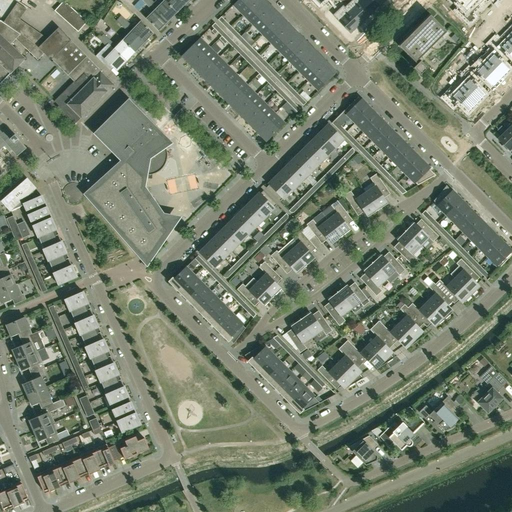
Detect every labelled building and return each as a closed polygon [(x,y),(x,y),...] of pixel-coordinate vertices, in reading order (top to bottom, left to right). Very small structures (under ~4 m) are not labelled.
[(141,0),(150,9),(152,6),(145,0),(141,0)] [(185,3),(182,0),(165,0),(165,1),(176,12),(185,3)] [(238,0),(234,5),(244,14),(258,0),(238,0)] [(265,4),(261,0),(258,0),(244,14),(253,24),(269,8),(271,7),(269,5),(267,3),(265,4)] [(352,0),(345,7),(344,7),(360,24),(370,15),(355,0),(352,0)] [(373,0),(355,0),(370,15),(379,6),(373,0)] [(472,0),(454,0),(462,7),(458,11),(469,22),(474,18),(470,14),(478,6),(477,4),(472,0)] [(87,22),(64,1),(55,11),(78,32),(87,22)] [(155,10),(167,21),(176,12),(165,1),(155,10)] [(17,3),(14,8),(23,14),(27,9),(17,3)] [(343,5),(333,15),(350,34),(360,24),(344,7),(345,7),(343,5)] [(20,19),(23,14),(14,8),(10,13),(20,19)] [(275,13),(269,8),(253,24),(262,33),(278,17),(279,17),(280,16),(278,14),(276,12),(275,13)] [(146,19),(158,30),(167,21),(155,10),(146,19)] [(4,22),(13,29),(20,19),(10,13),(4,22)] [(429,14),(417,26),(398,46),(417,65),(413,68),(420,75),(427,68),(419,60),(436,43),(438,45),(449,34),(429,14)] [(122,15),(118,18),(129,28),(131,25),(122,15)] [(262,33),(272,42),(289,25),(288,23),(287,23),(285,21),(284,23),(279,17),(278,17),(262,33)] [(126,30),(129,28),(118,18),(116,21),(126,30)] [(25,23),(20,19),(13,29),(18,33),(25,23)] [(0,20),(0,21),(0,20),(0,34),(10,45),(16,39),(38,60),(45,53),(51,60),(52,59),(68,74),(67,75),(74,82),(59,96),(54,101),(62,110),(61,111),(75,125),(114,85),(100,72),(101,71),(59,28),(48,39),(39,47),(34,44),(29,40),(24,36),(18,33),(13,29),(4,22),(0,20)] [(228,30),(231,27),(224,20),(221,23),(228,30)] [(144,43),(153,33),(141,22),(132,31),(144,43)] [(18,33),(24,36),(30,27),(25,23),(18,33)] [(215,23),(211,26),(219,34),(222,31),(215,23)] [(290,25),(289,25),(272,42),(281,52),(299,34),(297,33),(295,31),(293,32),(288,27),(290,25)] [(36,30),(30,27),(24,36),(29,40),(36,30)] [(237,39),(240,36),(233,29),(230,32),(237,39)] [(41,34),(36,30),(29,40),(34,44),(41,34)] [(123,40),(135,52),(144,43),(132,31),(123,40)] [(225,33),(221,36),(229,44),(232,41),(225,33)] [(0,84),(25,59),(10,45),(0,34),(0,84)] [(48,39),(41,34),(34,44),(39,47),(48,39)] [(299,35),(299,34),(281,52),(290,61),(308,44),(306,42),(304,40),(302,41),(297,36),(299,35)] [(103,35),(101,37),(111,47),(113,45),(103,35)] [(495,40),(490,45),(494,48),(502,56),(506,52),(511,57),(511,40),(508,37),(506,35),(498,43),(495,40)] [(111,47),(101,37),(99,39),(109,49),(111,47)] [(243,38),(239,42),(247,49),(250,46),(243,38)] [(199,39),(182,57),(184,59),(184,58),(186,60),(187,59),(193,64),(193,65),(209,49),(199,39)] [(114,50),(126,61),(135,52),(123,40),(118,46),(114,50)] [(234,43),(231,46),(238,53),(241,50),(234,43)] [(308,44),(290,61),(299,71),(316,55),(317,53),(315,51),(315,52),(313,50),(312,51),(307,46),(308,44)] [(252,48),(249,51),(256,58),(259,55),(252,48)] [(493,55),(485,64),(500,78),(509,70),(498,60),(502,56),(494,48),(490,52),(493,55)] [(193,65),(193,64),(191,66),(193,68),(195,70),(197,69),(202,74),(218,58),(209,49),(193,65)] [(114,50),(105,59),(117,70),(126,61),(114,50)] [(243,52),(240,55),(247,62),(250,59),(243,52)] [(321,60),(316,55),(299,71),(309,80),(326,62),(325,61),(324,61),(322,59),(321,60)] [(265,68),(268,64),(261,57),(258,60),(265,68)] [(202,74),(200,75),(202,77),(203,77),(205,79),(206,78),(211,83),(211,84),(227,68),(218,58),(202,74)] [(252,61),(249,64),(257,72),(260,69),(252,61)] [(327,63),(326,62),(309,80),(318,90),(336,72),(334,70),(332,68),(330,70),(325,64),(327,63)] [(474,68),(470,73),(478,81),(482,77),(492,87),(500,78),(485,64),(477,72),(474,68)] [(274,77),(278,74),(270,67),(267,70),(274,77)] [(211,84),(211,83),(210,85),(212,87),(214,89),(215,87),(220,93),(221,93),(237,77),(227,68),(211,84)] [(262,71),(259,74),(266,81),(269,78),(262,71)] [(469,80),(461,88),(476,103),(484,95),(474,85),(478,81),(470,73),(465,77),(469,80)] [(53,74),(44,84),(52,93),(62,83),(53,74)] [(284,86),(287,83),(280,76),(277,79),(284,86)] [(221,93),(220,93),(219,94),(221,96),(223,98),(224,97),(230,102),(246,86),(237,77),(221,93)] [(271,80),(268,83),(275,90),(278,87),(271,80)] [(293,96),(296,93),(289,85),(286,88),(293,96)] [(230,102),(228,104),(230,106),(230,105),(232,107),(234,106),(239,111),(239,112),(255,96),(246,86),(230,102)] [(450,93),(445,98),(453,105),(457,102),(468,112),(476,103),(461,88),(453,97),(450,93)] [(280,89),(277,92),(284,100),(288,97),(280,89)] [(295,98),(303,106),(306,103),(298,95),(295,98)] [(239,112),(239,111),(238,113),(240,115),(242,117),(243,115),(248,121),(249,121),(265,105),(255,96),(239,112)] [(369,109),(370,109),(371,108),(370,108),(367,104),(366,105),(358,97),(344,111),(347,114),(346,115),(347,117),(347,116),(349,119),(350,118),(355,122),(356,123),(369,109)] [(290,99),(287,102),(294,109),(297,106),(290,99)] [(142,188),(145,173),(146,174),(147,174),(148,175),(149,175),(150,175),(151,175),(152,175),(154,174),(155,174),(157,173),(158,172),(160,171),(161,170),(162,168),(163,167),(164,166),(165,164),(166,162),(167,161),(167,160),(167,158),(168,157),(168,155),(168,154),(167,152),(167,151),(166,150),(166,148),(165,147),(164,146),(170,141),(158,129),(156,131),(129,103),(98,134),(125,161),(98,187),(87,194),(102,210),(101,210),(112,221),(112,222),(123,233),(122,234),(133,245),(132,246),(146,260),(157,245),(159,247),(164,243),(161,239),(173,222),(165,221),(142,188)] [(249,121),(248,121),(247,122),(249,124),(251,126),(252,125),(258,130),(274,115),(265,105),(249,121)] [(187,113),(182,108),(174,116),(179,121),(187,113)] [(359,126),(364,131),(378,118),(379,117),(379,116),(375,113),(374,114),(370,109),(369,109),(356,123),(355,122),(354,124),(355,125),(356,125),(358,127),(359,126)] [(284,124),(274,115),(258,130),(256,132),(258,134),(258,133),(260,135),(262,134),(268,140),(284,124)] [(0,150),(4,147),(9,152),(12,150),(17,156),(26,148),(19,139),(14,134),(0,117),(0,150)] [(367,135),(372,140),(386,126),(387,126),(388,125),(387,125),(384,121),(383,122),(378,118),(364,131),(362,132),(364,134),(364,133),(366,136),(367,135)] [(320,134),(335,149),(337,148),(336,148),(338,145),(337,144),(343,139),(328,124),(327,124),(328,125),(324,128),(325,129),(320,134)] [(340,125),(337,129),(343,135),(347,132),(340,125)] [(391,131),(387,126),(386,126),(372,140),(371,141),(372,142),(373,142),(375,144),(376,143),(381,148),(395,135),(396,134),(396,133),(392,130),(391,131)] [(511,146),(511,126),(498,140),(503,145),(502,146),(506,150),(507,149),(509,150),(511,146)] [(335,149),(320,134),(319,133),(315,138),(316,139),(312,142),(312,143),(325,156),(327,158),(328,156),(330,154),(329,153),(334,148),(335,149)] [(352,144),(355,140),(349,134),(345,137),(352,144)] [(399,139),(395,135),(381,148),(379,149),(381,151),(381,150),(383,153),(384,152),(389,157),(388,158),(403,143),(405,142),(404,142),(400,138),(399,139)] [(312,143),(312,142),(311,141),(310,141),(310,142),(306,146),(307,147),(303,151),(318,166),(319,165),(319,164),(321,162),(320,161),(325,156),(312,143)] [(360,152),(363,149),(357,142),(354,146),(360,152)] [(393,160),(397,165),(398,165),(412,152),(413,151),(413,150),(412,150),(409,147),(408,148),(403,143),(388,158),(389,159),(392,161),(393,160)] [(354,150),(352,148),(345,155),(349,158),(354,153),(354,150)] [(295,159),(308,173),(310,175),(311,173),(313,171),(312,170),(317,165),(318,166),(303,151),(302,149),(302,150),(297,155),(298,156),(295,159)] [(369,161),(372,157),(366,151),(362,154),(369,161)] [(416,156),(412,152),(398,165),(397,165),(396,166),(398,168),(398,167),(400,170),(401,169),(406,174),(405,175),(421,159),(417,155),(416,156)] [(357,171),(366,160),(360,154),(350,165),(357,171)] [(346,160),(343,157),(337,163),(340,166),(346,160)] [(295,159),(294,158),(293,158),(293,159),(290,162),(291,163),(286,168),(301,183),(302,182),(302,181),(304,179),(303,178),(308,173),(295,159)] [(377,169),(380,166),(374,159),(371,163),(377,169)] [(422,159),(421,159),(405,175),(406,176),(408,178),(410,177),(417,185),(435,175),(429,169),(430,168),(430,167),(429,167),(426,164),(425,165),(420,160),(422,159)] [(338,168),(335,165),(328,171),(332,175),(338,168)] [(301,183),(286,168),(285,166),(285,167),(281,171),(282,172),(278,176),(293,191),(294,190),(296,188),(295,187),(300,182),(301,183)] [(386,178),(389,174),(382,168),(379,171),(386,178)] [(329,177),(326,174),(320,180),(323,183),(329,177)] [(378,190),(384,186),(376,174),(370,178),(376,187),(366,194),(378,211),(378,210),(387,204),(378,190)] [(0,198),(11,211),(24,205),(24,204),(42,197),(42,196),(24,175),(17,181),(15,179),(11,183),(13,185),(0,195),(0,198)] [(193,190),(201,188),(197,175),(190,177),(193,190)] [(266,188),(280,202),(283,199),(284,200),(285,199),(285,198),(287,196),(286,195),(291,190),(293,192),(293,191),(278,176),(277,175),(276,175),(273,179),(274,180),(266,188)] [(394,186),(397,183),(391,176),(388,180),(394,186)] [(321,185),(318,182),(311,188),(314,192),(321,185)] [(402,194),(406,192),(399,185),(396,188),(402,194)] [(446,186),(433,201),(443,211),(442,212),(444,214),(445,216),(446,214),(460,200),(455,196),(456,195),(453,191),(453,190),(451,192),(446,186)] [(250,201),(251,203),(251,202),(266,218),(267,217),(265,216),(270,211),(271,212),(273,210),(274,210),(275,209),(274,208),(277,205),(263,191),(255,199),(254,198),(250,201)] [(312,194),(309,191),(303,197),(306,200),(312,194)] [(378,211),(366,194),(357,200),(351,191),(344,196),(352,208),(358,203),(368,217),(377,211),(378,211)] [(47,208),(42,197),(24,204),(24,205),(38,238),(58,229),(56,230),(52,219),(53,218),(52,219),(47,208),(48,207),(47,208)] [(304,202),(301,199),(294,205),(297,209),(304,202)] [(446,214),(451,219),(450,220),(452,223),(454,224),(455,223),(468,209),(464,204),(465,203),(461,199),(460,200),(446,214)] [(325,218),(328,221),(341,238),(341,237),(350,230),(346,225),(340,217),(346,212),(338,201),(337,201),(331,205),(331,206),(335,210),(325,218)] [(242,209),(241,210),(258,226),(257,224),(262,220),(263,221),(265,218),(265,219),(266,218),(251,202),(251,203),(247,207),(246,206),(242,210),(242,209)] [(455,223),(460,228),(459,229),(461,231),(462,233),(463,231),(477,217),(472,213),(473,212),(470,208),(469,207),(468,209),(455,223)] [(257,227),(258,226),(241,210),(242,211),(238,215),(237,214),(233,218),(249,235),(250,234),(248,233),(253,228),(254,229),(256,227),(257,227)] [(429,214),(425,218),(432,224),(435,221),(429,214)] [(23,238),(13,216),(6,219),(16,241),(23,238)] [(463,231),(468,236),(467,237),(469,240),(470,241),(472,240),(471,240),(485,226),(481,221),(482,220),(478,216),(477,217),(463,231)] [(248,236),(249,235),(233,218),(234,220),(229,224),(228,223),(225,227),(225,226),(224,227),(241,243),(240,241),(245,236),(246,237),(248,235),(248,236)] [(321,231),(327,239),(331,245),(340,237),(341,238),(328,221),(325,218),(316,225),(313,220),(306,225),(315,236),(321,231)] [(274,225),(277,229),(284,222),(280,219),(274,225)] [(405,231),(419,245),(427,237),(433,242),(438,236),(428,226),(422,232),(413,223),(405,231)] [(440,233),(443,229),(437,223),(434,226),(440,233)] [(494,234),(489,230),(490,229),(487,225),(486,224),(485,226),(471,240),(472,240),(477,245),(476,246),(478,248),(479,250),(480,248),(494,234)] [(240,244),(241,243),(224,227),(225,228),(221,232),(220,231),(216,235),(217,236),(231,250),(236,245),(237,246),(239,244),(240,244)] [(275,231),(272,228),(265,234),(269,237),(275,231)] [(44,250),(62,243),(61,241),(62,240),(61,240),(56,230),(58,229),(38,238),(44,250)] [(304,246),(309,241),(300,230),(294,235),(301,243),(292,251),(306,267),(306,266),(315,258),(304,246)] [(406,249),(401,254),(411,264),(416,259),(411,254),(419,245),(405,231),(404,231),(405,231),(397,240),(406,249)] [(448,241),(452,238),(445,231),(442,235),(448,241)] [(495,233),(494,234),(480,248),(485,253),(484,254),(486,257),(487,258),(489,257),(488,257),(502,243),(498,238),(499,237),(495,234),(495,233)] [(207,244),(208,245),(209,245),(222,259),(223,258),(228,253),(229,254),(231,252),(232,251),(231,250),(217,236),(212,241),(211,240),(208,243),(207,244)] [(266,239),(263,236),(257,242),(260,246),(266,239)] [(457,249),(460,246),(454,240),(451,243),(457,249)] [(503,241),(502,243),(488,257),(489,257),(493,262),(492,263),(495,265),(494,265),(496,267),(497,265),(499,268),(511,254),(511,252),(506,247),(507,246),(503,242),(504,242),(503,241)] [(25,253),(30,250),(26,243),(21,245),(25,253)] [(66,253),(62,243),(44,250),(49,261),(68,253),(66,253)] [(248,251),(252,254),(258,248),(255,244),(248,251)] [(224,260),(223,258),(222,259),(209,245),(208,245),(204,249),(203,248),(199,252),(214,267),(219,262),(220,263),(222,261),(223,261),(224,260)] [(269,245),(263,250),(268,257),(274,252),(269,245)] [(465,258),(469,255),(462,248),(459,252),(465,258)] [(286,261),(292,269),(297,274),(305,266),(306,267),(292,251),(284,259),(276,251),(270,256),(280,267),(286,261)] [(68,253),(49,261),(54,274),(72,266),(71,265),(73,264),(71,264),(67,254),(68,253)] [(240,259),(243,262),(249,256),(246,253),(240,259)] [(0,254),(0,273),(9,269),(6,264),(2,265),(0,260),(0,254),(0,255),(0,254)] [(198,255),(194,259),(201,265),(204,262),(198,255)] [(389,264),(383,257),(381,255),(372,263),(372,262),(386,278),(394,270),(399,275),(405,270),(395,259),(389,264)] [(474,267),(477,263),(471,257),(468,260),(474,267)] [(33,259),(28,261),(35,276),(40,274),(33,259)] [(455,279),(471,295),(478,289),(478,288),(477,289),(476,288),(478,285),(466,274),(471,269),(461,259),(456,263),(464,271),(455,279)] [(241,265),(238,261),(231,268),(235,271),(241,265)] [(269,277),(275,272),(264,262),(259,267),(267,275),(258,283),(273,298),(273,297),(281,289),(269,277)] [(386,278),(372,262),(371,263),(372,263),(363,271),(372,280),(366,285),(376,296),(382,291),(377,286),(386,278)] [(206,264),(203,267),(209,273),(212,270),(206,264)] [(72,266),(54,274),(59,285),(77,278),(77,277),(78,277),(78,276),(77,277),(72,266)] [(482,275),(486,272),(479,266),(476,269),(482,275)] [(194,276),(185,268),(171,281),(180,290),(194,276)] [(9,269),(0,273),(0,291),(18,284),(17,284),(15,285),(9,269)] [(232,273),(229,270),(223,276),(224,278),(227,278),(232,273)] [(214,272),(211,275),(217,281),(220,278),(214,272)] [(188,298),(202,284),(194,276),(180,290),(188,298)] [(237,289),(247,300),(252,294),(264,306),(272,298),(273,298),(258,283),(254,279),(245,287),(242,284),(237,289)] [(464,302),(471,295),(455,279),(447,288),(439,280),(435,284),(433,282),(445,295),(449,290),(461,302),(463,300),(464,301),(464,302)] [(222,280),(219,283),(225,289),(228,286),(222,280)] [(28,281),(22,283),(25,291),(31,289),(28,281)] [(445,295),(433,282),(428,287),(436,295),(428,303),(444,319),(452,313),(451,313),(448,311),(451,309),(439,297),(443,293),(445,295)] [(44,283),(39,285),(42,293),(47,291),(44,283)] [(18,284),(0,291),(0,300),(1,303),(12,299),(14,304),(26,299),(24,294),(22,294),(18,284)] [(196,306),(210,292),(202,284),(188,298),(196,306)] [(354,295),(348,287),(346,285),(337,292),(350,308),(359,301),(363,306),(369,301),(360,290),(354,295)] [(230,288),(227,291),(233,297),(236,294),(230,288)] [(70,311),(90,303),(89,303),(88,303),(83,292),(65,300),(70,311)] [(204,314),(218,301),(210,292),(196,306),(204,314)] [(350,308),(337,292),(328,300),(336,310),(330,314),(339,326),(345,321),(341,315),(350,308)] [(238,296),(235,299),(241,305),(244,302),(238,296)] [(212,322),(226,309),(218,301),(204,314),(212,322)] [(90,303),(70,311),(76,324),(94,316),(93,315),(94,314),(93,314),(88,304),(90,303)] [(437,326),(444,319),(428,303),(420,311),(412,303),(407,308),(404,304),(418,318),(422,314),(434,326),(436,324),(437,325),(436,325),(437,326)] [(246,304),(243,307),(249,313),(252,310),(246,304)] [(399,325),(416,342),(424,336),(423,336),(420,333),(422,331),(410,319),(414,315),(418,318),(404,304),(400,309),(407,317),(399,325)] [(52,315),(57,313),(53,305),(48,307),(52,315)] [(220,330),(234,317),(226,309),(212,322),(220,330)] [(300,319),(312,336),(321,329),(325,335),(332,331),(324,319),(317,323),(310,313),(301,319),(300,319)] [(94,316),(76,324),(80,335),(100,327),(98,327),(94,316)] [(20,339),(32,334),(25,317),(6,325),(11,336),(18,333),(20,339)] [(245,328),(242,325),(234,317),(220,330),(233,344),(245,328)] [(298,337),(292,341),(300,353),(306,348),(302,342),(312,336),(300,319),(291,326),(298,337)] [(384,335),(389,331),(379,321),(374,325),(384,335)] [(60,322),(55,324),(59,331),(64,329),(60,322)] [(369,346),(386,363),(394,358),(394,357),(393,358),(390,354),(392,352),(389,349),(380,340),(384,335),(374,325),(370,330),(377,338),(369,346)] [(408,347),(408,348),(416,342),(399,325),(391,333),(405,348),(407,346),(408,347)] [(100,327),(80,335),(86,348),(104,340),(103,338),(105,338),(104,337),(103,338),(98,328),(100,327)] [(67,337),(64,329),(59,331),(62,339),(67,337)] [(38,331),(32,334),(20,339),(23,345),(12,350),(17,360),(37,351),(46,348),(38,331)] [(273,338),(280,345),(283,342),(277,335),(273,338)] [(104,340),(86,348),(91,359),(110,350),(109,351),(104,340)] [(343,345),(353,355),(357,351),(347,340),(343,345)] [(288,353),(291,350),(285,344),(282,347),(288,353)] [(71,345),(66,348),(69,355),(74,353),(71,345)] [(244,355),(251,361),(259,370),(273,356),(262,345),(244,355)] [(338,365),(355,383),(363,378),(363,377),(363,378),(358,373),(360,371),(348,359),(353,355),(343,345),(338,349),(346,357),(338,365)] [(386,363),(369,346),(361,354),(375,368),(377,366),(378,368),(378,369),(386,363)] [(110,350),(91,359),(96,371),(114,364),(113,362),(115,361),(113,362),(109,351),(110,351),(110,350)] [(37,351),(17,360),(21,370),(28,368),(31,374),(42,369),(45,368),(37,351)] [(296,361),(299,358),(293,352),(290,355),(296,361)] [(77,361),(74,353),(69,355),(72,363),(77,361)] [(267,378),(281,364),(273,356),(259,370),(267,378)] [(304,369),(307,366),(301,360),(298,363),(304,369)] [(114,364),(96,371),(101,382),(120,374),(119,375),(114,364)] [(275,386),(289,372),(281,364),(267,378),(275,386)] [(347,387),(347,388),(355,383),(338,365),(329,373),(322,366),(317,370),(327,380),(332,376),(343,388),(346,386),(347,387)] [(309,368),(306,371),(312,377),(315,374),(309,368)] [(42,369),(31,374),(33,380),(23,385),(27,395),(46,387),(41,377),(45,375),(42,369)] [(81,369),(76,371),(79,379),(84,377),(81,369)] [(283,394),(297,380),(289,372),(275,386),(283,394)] [(120,374),(101,382),(106,395),(124,387),(124,386),(125,385),(123,385),(119,375),(120,374)] [(320,385),(323,382),(317,376),(314,379),(320,385)] [(88,384),(84,377),(79,379),(83,387),(88,384)] [(496,393),(502,387),(493,377),(487,384),(491,389),(484,396),(482,393),(475,400),(488,413),(502,398),(496,393)] [(291,402),(305,388),(297,380),(283,394),(291,402)] [(46,387),(27,395),(32,405),(38,402),(41,408),(53,403),(46,387)] [(111,407),(129,399),(131,398),(130,398),(129,398),(124,387),(106,395),(111,407)] [(305,388),(291,402),(299,411),(313,397),(305,388)] [(67,400),(71,407),(78,404),(75,396),(67,400)] [(443,405),(444,406),(439,410),(436,408),(432,412),(426,405),(419,412),(425,419),(429,416),(434,421),(433,422),(434,423),(436,421),(439,424),(438,425),(439,425),(445,431),(455,426),(452,424),(458,419),(454,415),(460,409),(447,396),(447,397),(449,399),(443,405)] [(62,399),(53,403),(41,408),(44,414),(29,421),(34,431),(54,422),(50,412),(65,406),(62,399)] [(118,422),(137,413),(136,414),(131,402),(113,410),(118,422)] [(123,433),(141,425),(142,424),(140,425),(136,414),(137,413),(118,422),(123,433)] [(100,427),(96,418),(89,421),(93,430),(100,427)] [(54,422),(34,431),(38,441),(45,438),(48,445),(59,440),(52,423),(55,422),(54,422)] [(391,435),(386,430),(379,437),(389,446),(393,442),(401,450),(406,445),(406,446),(407,446),(408,446),(409,446),(410,446),(411,445),(412,444),(412,443),(412,442),(412,441),(411,440),(409,438),(423,424),(422,423),(412,433),(403,423),(391,435)] [(377,428),(371,431),(376,436),(381,431),(377,428)] [(108,448),(114,461),(124,457),(125,459),(133,456),(131,453),(136,451),(137,454),(149,449),(144,438),(137,441),(135,436),(108,448)] [(352,451),(360,460),(365,465),(376,461),(377,456),(369,448),(375,442),(369,436),(350,446),(353,450),(352,451)] [(96,448),(103,466),(108,464),(109,466),(115,464),(114,461),(108,448),(106,444),(96,448)] [(86,453),(95,472),(100,470),(99,467),(103,466),(96,448),(86,453)] [(95,472),(86,453),(76,457),(84,474),(88,472),(89,475),(95,472)] [(66,461),(75,481),(80,479),(79,476),(84,474),(76,457),(66,461)] [(56,466),(64,483),(68,481),(69,483),(75,481),(66,461),(56,466)] [(56,466),(46,470),(55,489),(60,487),(59,485),(64,483),(56,466)] [(36,474),(43,491),(48,489),(49,492),(55,489),(46,470),(36,474)] [(21,481),(10,485),(19,505),(24,503),(23,500),(28,498),(21,481)] [(13,507),(19,505),(10,485),(10,486),(11,488),(2,492),(8,507),(12,505),(13,507)]
